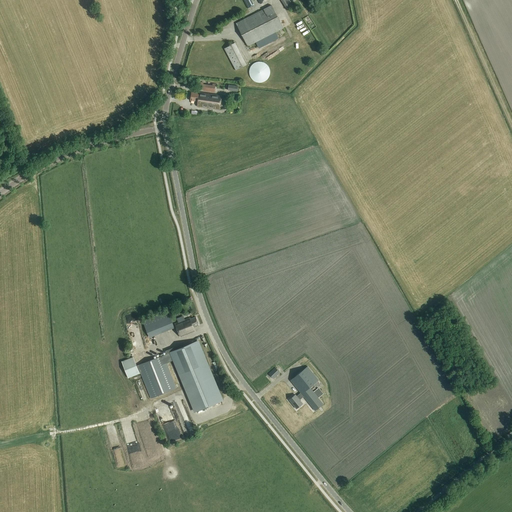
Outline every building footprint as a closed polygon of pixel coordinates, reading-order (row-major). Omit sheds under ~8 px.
[(255,5),(252,0),(243,0),(248,9),(255,5)] [(293,6),(289,0),(288,0),(283,3),(287,9),(293,6)] [(236,24),(248,46),(283,28),(272,5),(236,24)] [(224,49),(236,71),(247,65),(235,43),(224,49)] [(270,77),(271,74),(271,70),(269,67),(267,64),(264,63),(260,62),(256,62),(253,64),(251,67),(249,71),(249,74),(251,78),(253,81),(256,82),(259,83),(262,83),(265,82),(268,80),(270,77)] [(200,90),(215,92),(216,84),(213,84),(213,86),(203,84),(204,83),(201,82),(200,90)] [(198,102),(197,106),(220,110),(222,95),(199,92),(199,93),(192,92),(191,101),(198,102)] [(149,337),(174,327),(170,315),(144,325),(149,337)] [(175,324),(180,337),(195,331),(194,327),(199,325),(196,317),(191,319),(190,318),(175,324)] [(167,354),(163,355),(167,363),(174,360),(195,412),(222,400),(198,341),(173,351),(172,348),(173,348),(166,350),(167,354)] [(163,355),(163,354),(159,355),(160,356),(137,365),(133,357),(122,361),(128,378),(141,373),(151,398),(176,388),(167,363),(163,355)] [(296,409),(303,404),(300,400),(304,397),(315,411),(323,404),(310,387),(319,380),(307,366),(291,380),(301,393),(297,396),(295,395),(289,400),(296,409)] [(269,374),(274,379),(280,373),(275,368),(269,374)] [(180,406),(188,430),(195,428),(188,404),(180,406)] [(129,443),(134,441),(133,437),(135,437),(133,427),(125,429),(129,443)]
